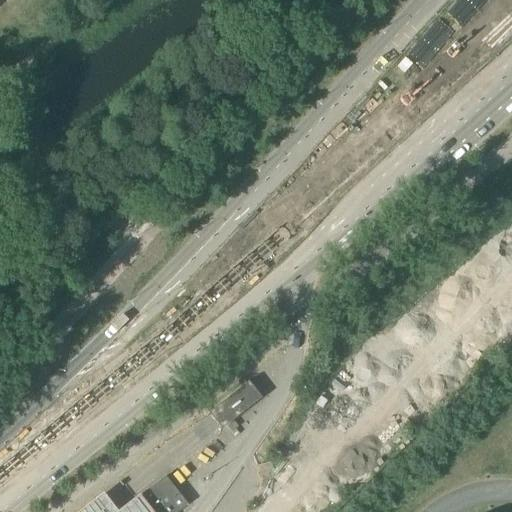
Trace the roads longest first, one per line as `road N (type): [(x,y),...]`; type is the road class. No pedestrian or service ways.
road 1 (secondary): [(4,511),(511,76)]
road 2 (secondary): [(430,0),(144,304),(0,440)]
